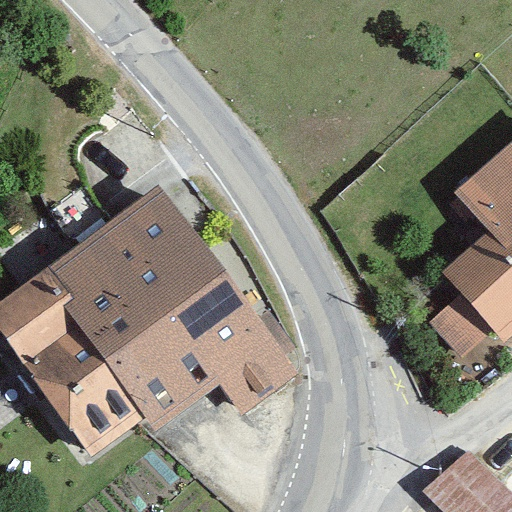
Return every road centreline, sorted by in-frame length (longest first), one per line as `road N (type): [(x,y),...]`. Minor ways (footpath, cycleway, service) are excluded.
road 1 (tertiary): [(93,0),(242,170),(315,283),(337,350),(347,419),(329,511)]
road 2 (residential): [(511,397),(330,511)]
